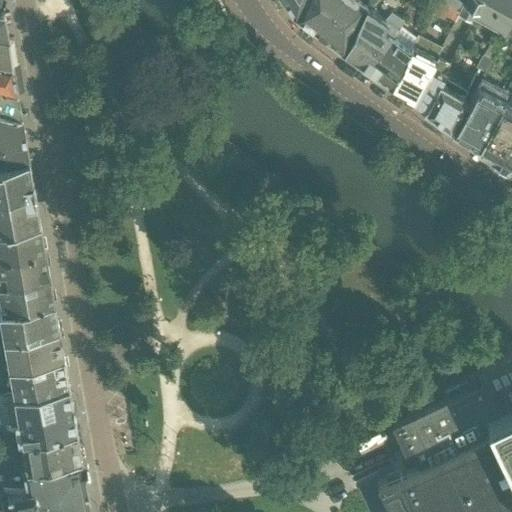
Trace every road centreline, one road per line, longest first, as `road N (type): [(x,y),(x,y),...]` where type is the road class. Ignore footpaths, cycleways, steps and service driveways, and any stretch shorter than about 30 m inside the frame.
road 1 (residential): [(114,504),(27,0)]
road 2 (tertiary): [(511,210),(321,76),(272,33),(250,0)]
